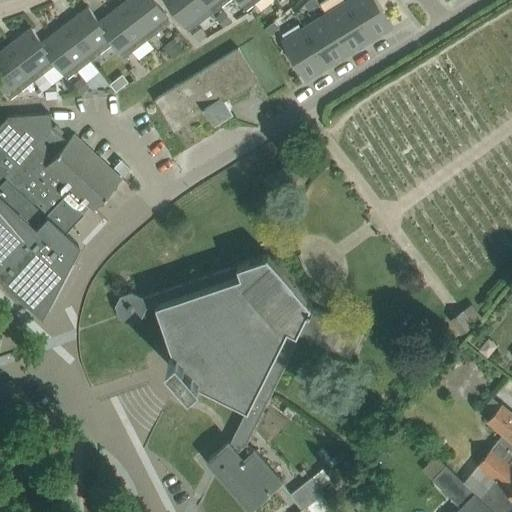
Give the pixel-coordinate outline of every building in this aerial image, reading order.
[(156,0),(127,0),(123,4),(148,38),(171,20),(156,0)] [(212,11),(203,0),(166,0),(189,30),(212,11)] [(203,0),(212,11),(212,12),(227,0),(203,0)] [(239,0),(246,9),(257,0),(239,0)] [(309,10),(319,2),(317,0),(308,0),(304,3),(309,10)] [(346,0),(325,13),(350,53),(371,40),(346,0)] [(346,0),(371,40),(394,26),(377,0),(346,0)] [(123,4),(100,21),(111,36),(109,37),(113,41),(124,56),(148,38),(123,4)] [(89,7),(66,25),(91,58),(113,41),(109,37),(111,36),(100,21),(89,7)] [(232,20),(225,12),(217,18),(224,26),(232,20)] [(304,26),(328,66),(350,53),(325,13),(304,26)] [(275,20),(265,27),(270,34),(280,26),(275,20)] [(66,25),(43,42),(53,58),(56,62),(64,72),(65,71),(68,76),(91,58),(66,25)] [(282,40),(306,80),(328,66),(304,26),(282,40)] [(202,27),(193,33),(199,42),(208,35),(202,27)] [(32,28),(8,46),(34,79),(56,62),(53,58),(43,42),(32,28)] [(182,49),(174,37),(164,44),(173,56),(182,49)] [(34,79),(8,46),(0,52),(0,83),(7,93),(8,92),(11,96),(34,79)] [(159,96),(176,125),(204,108),(215,125),(230,116),(228,111),(231,109),(223,96),(253,78),(235,49),(159,96)] [(123,74),(111,83),(116,90),(128,81),(123,74)] [(79,75),(72,81),(82,94),(89,88),(79,75)] [(56,86),(45,87),(47,98),(58,97),(56,86)] [(0,278),(2,280),(4,278),(31,303),(37,302),(43,301),(66,258),(69,260),(78,243),(65,231),(85,209),(89,205),(92,207),(120,178),(73,134),(67,140),(51,125),(50,112),(7,115),(0,122),(0,278)] [(120,158),(113,166),(122,175),(130,167),(120,158)] [(251,405),(232,443),(238,449),(248,440),(262,411),(302,332),(351,356),(363,331),(310,305),(312,303),(291,278),(269,253),(238,263),(238,264),(143,296),(143,295),(133,290),(121,294),(116,305),(120,316),(130,321),(142,317),(147,307),(147,306),(157,302),(175,355),(169,361),(177,370),(175,372),(182,379),(184,378),(191,387),(200,380),(251,405)] [(451,319),(462,333),(474,324),(463,310),(451,319)] [(497,441),(463,482),(495,511),(511,511),(511,411),(502,403),(489,419),(511,438),(511,459),(511,461),(504,456),(509,450),(497,441)] [(208,459),(229,483),(263,454),(255,446),(254,447),(248,440),(238,449),(232,443),(229,440),(208,459)] [(263,454),(229,483),(251,508),(254,506),(255,506),(285,480),(263,454)] [(495,511),(463,482),(445,465),(432,478),(460,506),(454,511),(495,511)] [(324,467),(313,475),(322,487),(333,478),(324,467)] [(291,493),(304,509),(326,492),(322,487),(313,475),(291,493)] [(364,494),(353,502),(360,511),(368,511),(374,508),(364,494)]
